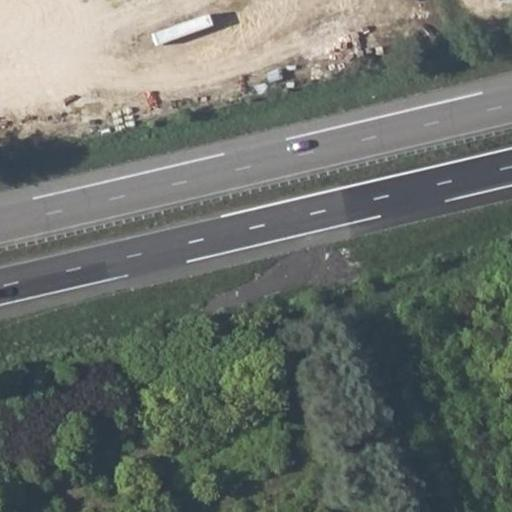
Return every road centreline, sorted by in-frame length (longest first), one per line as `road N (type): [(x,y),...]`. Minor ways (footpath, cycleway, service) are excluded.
road 1 (motorway): [(0,286),(511,166)]
road 2 (motorway): [(511,104),(0,224)]
